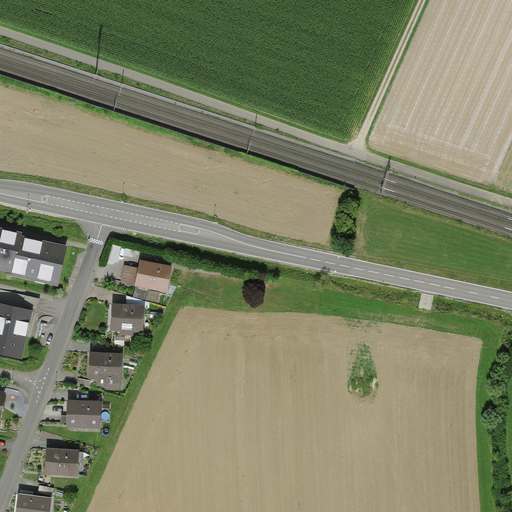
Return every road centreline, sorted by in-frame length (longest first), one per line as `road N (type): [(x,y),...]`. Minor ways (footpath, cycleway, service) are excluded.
road 1 (track): [(0,31),(511,202)]
road 2 (primary): [(103,213),(511,301)]
road 3 (residential): [(103,213),(40,382)]
road 4 (track): [(354,153),(422,0)]
